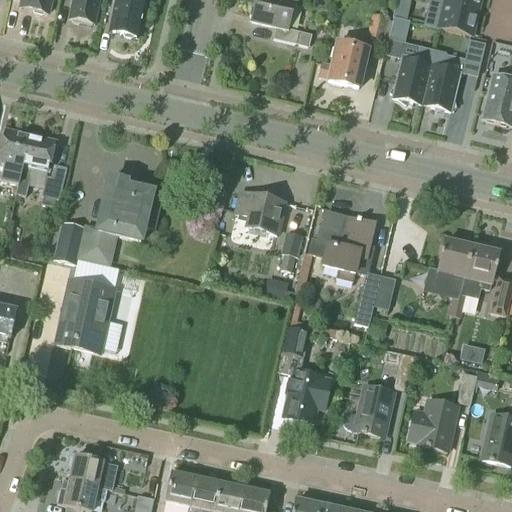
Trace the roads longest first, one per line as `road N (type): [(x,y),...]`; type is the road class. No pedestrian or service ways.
road 1 (residential): [(477,511),(33,413)]
road 2 (tertiary): [(511,193),(180,116)]
road 3 (tertiary): [(180,116),(0,74)]
road 4 (residential): [(33,413),(29,301),(19,287),(0,283)]
